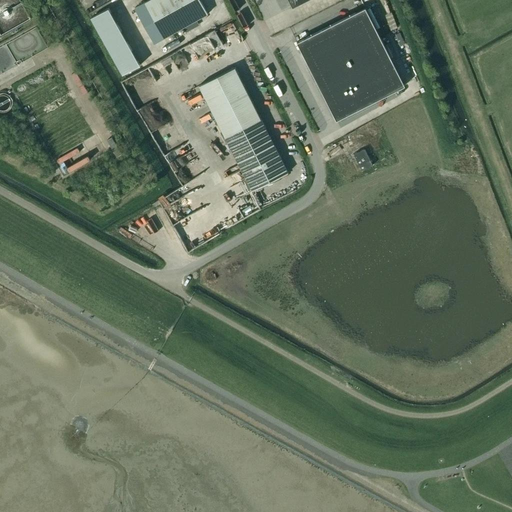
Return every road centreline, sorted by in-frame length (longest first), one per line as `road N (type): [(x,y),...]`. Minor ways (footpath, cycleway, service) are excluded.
road 1 (unclassified): [(237,0),(316,161),(317,186),(306,202),(166,285)]
road 2 (track): [(434,0),(511,203)]
road 3 (unclassified): [(166,285),(0,190)]
